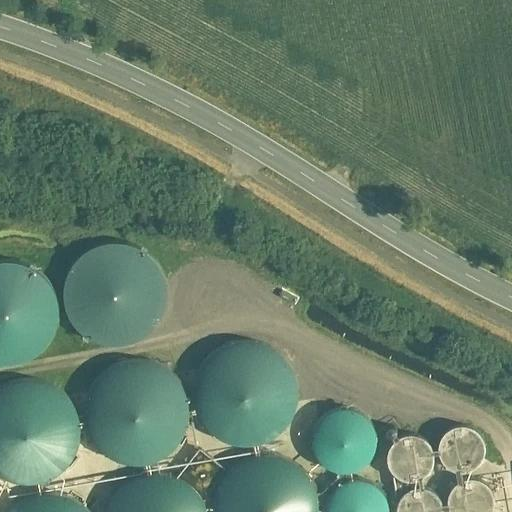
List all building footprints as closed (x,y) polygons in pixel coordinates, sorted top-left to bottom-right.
[(72,307),(80,322),(93,334),(108,341),(125,343),(142,340),(157,330),(169,317),(175,300),(175,282),(170,264),(159,250),(143,241),(126,236),(108,239),(91,246),(79,258),(72,274),(69,290),(72,307)] [(0,360),(15,362),(32,359),(47,350),(59,336),(65,319),(66,301),(60,284),(49,269),(34,260),(16,256),(0,257),(0,360)] [(201,404),(209,419),(222,431),(237,438),(254,440),(271,437),(286,428),(298,414),(304,397),(305,379),(299,362),(288,348),(272,338),(255,334),(237,336),(220,344),(208,356),(201,371),(198,388),(201,404)] [(93,423),(101,438),(114,450),(129,457),(146,459),(163,455),(178,446),(190,432),(196,415),(196,397),(191,380),(180,366),(164,356),(147,352),(129,354),(112,362),(100,374),(93,389),(90,406),(93,423)] [(0,465),(4,469),(19,476),(36,478),(53,474),(68,465),(80,451),(86,434),(87,416),(81,399),(70,385),(54,375),(37,371),(19,373),(3,381),(0,383),(0,465)] [(318,435),(319,446),(324,456),(333,463),(343,467),(354,468),(364,465),(373,459),(379,450),(382,441),(382,430),(379,421),(372,413),(364,407),(354,404),(344,404),(334,408),(326,415),(320,424),(318,435)] [(452,460),(458,465),(466,467),(474,467),(482,464),(488,459),(492,452),(493,444),(492,437),(489,430),(484,425),(477,421),(470,420),(463,421),(456,424),(450,430),(446,437),(445,445),(447,453),(452,460)] [(400,469),(406,474),(414,477),(422,476),(430,473),(436,468),(440,461),(441,454),(440,446),(437,440),(432,434),(425,431),(418,429),(411,430),(404,433),(398,439),(394,446),(393,454),(395,462),(400,469)] [(219,511),(323,511),(324,494),(318,477),(307,463),(292,453),(274,449),(256,451),(240,459),(228,471),(220,486),(218,503),(219,511)] [(215,511),(210,496),(199,481),(184,472),(166,468),(148,470),(132,478),(120,490),(112,505),(111,511),(215,511)] [(459,511),(497,511),(501,506),(502,498),(501,491),(498,484),(493,479),(487,475),(479,474),(472,475),(465,478),(459,484),(456,491),(455,499),(457,507),(459,511)] [(331,507),(331,511),(395,511),(395,503),(392,493),(386,485),(377,479),(367,476),(357,477),(347,480),(339,487),(333,497),(331,507)] [(448,511),(450,506),(449,499),(445,492),(440,487),(434,483),(427,482),(419,483),(412,486),(407,491),(403,499),(402,507),(403,511),(448,511)] [(98,511),(89,500),(74,491),(57,487),(39,489),(22,497),(10,509),(8,511),(98,511)]
